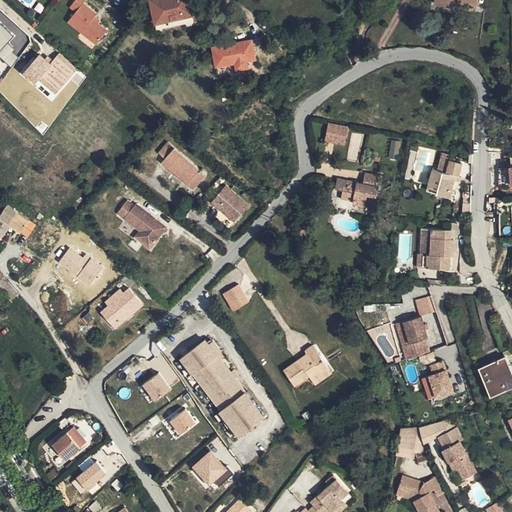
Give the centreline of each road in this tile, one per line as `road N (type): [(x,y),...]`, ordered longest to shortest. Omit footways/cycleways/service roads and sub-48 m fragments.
road 1 (residential): [(88,389),(180,308),(301,178),(301,121),(310,102),(382,58),(408,52),(468,68),(480,87),(482,246),(511,323)]
road 2 (residential): [(88,389),(37,308),(0,267)]
road 3 (residential): [(171,511),(88,389)]
